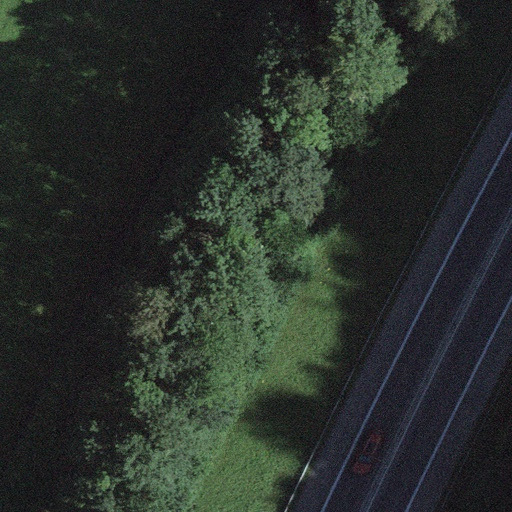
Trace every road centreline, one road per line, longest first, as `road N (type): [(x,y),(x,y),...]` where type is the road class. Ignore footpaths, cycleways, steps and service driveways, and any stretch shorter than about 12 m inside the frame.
road 1 (trunk): [(511,173),(344,511)]
road 2 (trunk): [(384,511),(511,262)]
